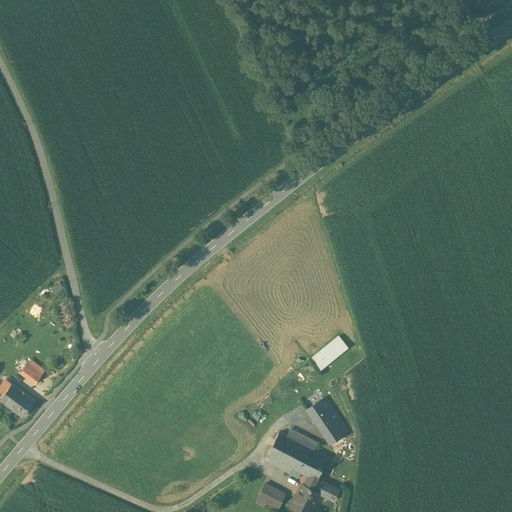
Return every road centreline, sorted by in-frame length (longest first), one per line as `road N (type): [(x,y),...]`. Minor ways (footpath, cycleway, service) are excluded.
road 1 (tertiary): [(511,26),(241,224),(93,364)]
road 2 (residential): [(93,364),(40,153),(0,62)]
road 3 (tertiary): [(93,364),(0,475)]
